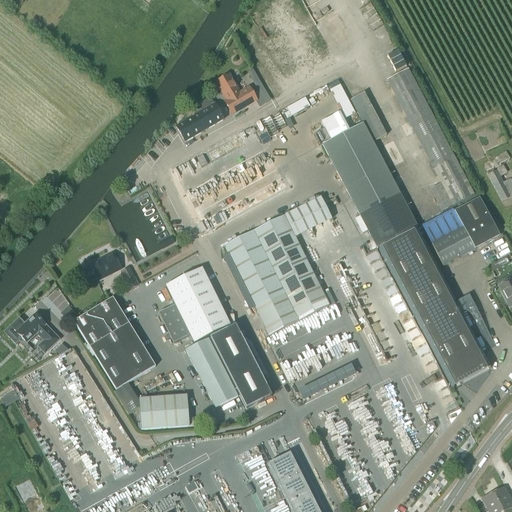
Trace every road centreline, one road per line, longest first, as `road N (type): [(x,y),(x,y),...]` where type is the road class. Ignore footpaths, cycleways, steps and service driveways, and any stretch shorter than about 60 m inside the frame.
road 1 (unclassified): [(340,511),(206,241)]
road 2 (unknown): [(206,241),(147,292),(142,306),(212,427)]
road 3 (unknown): [(212,427),(138,436),(67,336)]
road 4 (unknown): [(450,433),(362,260)]
road 5 (unknown): [(212,427),(315,401),(369,377)]
road 6 (unknown): [(296,422),(155,476)]
road 7 (unknown): [(369,377),(403,452),(375,478)]
